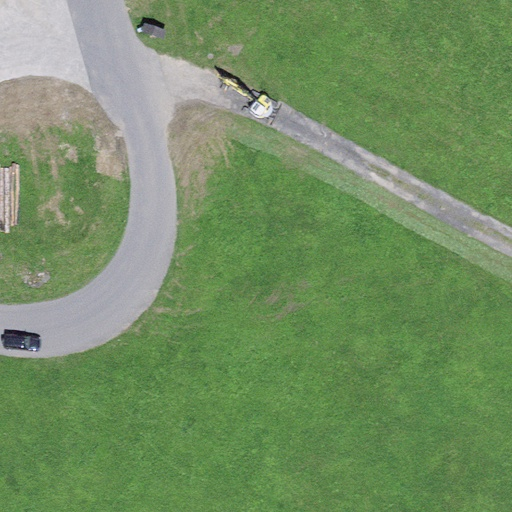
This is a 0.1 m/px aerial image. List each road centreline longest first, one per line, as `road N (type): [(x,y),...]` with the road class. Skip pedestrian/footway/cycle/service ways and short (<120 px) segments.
road 1 (residential): [(0,329),(50,331),(97,321),(128,302),(149,267),(158,223),(152,166),(106,0)]
road 2 (track): [(511,236),(230,90),(120,50)]
